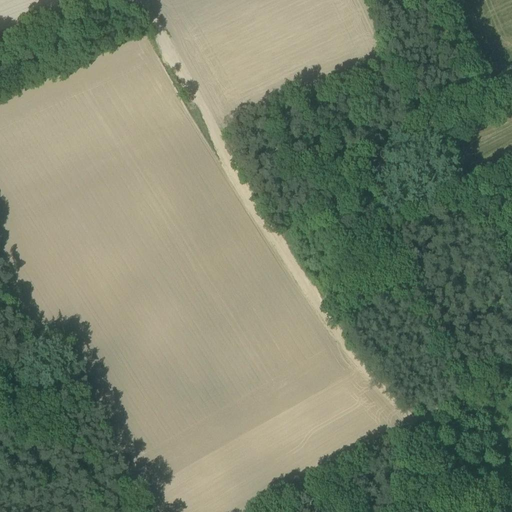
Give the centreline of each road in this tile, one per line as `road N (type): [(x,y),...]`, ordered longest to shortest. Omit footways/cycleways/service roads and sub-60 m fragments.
road 1 (track): [(259,214),(359,361),(414,423)]
road 2 (track): [(139,0),(259,214)]
road 3 (track): [(511,292),(429,136)]
road 4 (track): [(264,511),(414,423)]
road 5 (track): [(504,511),(414,423)]
